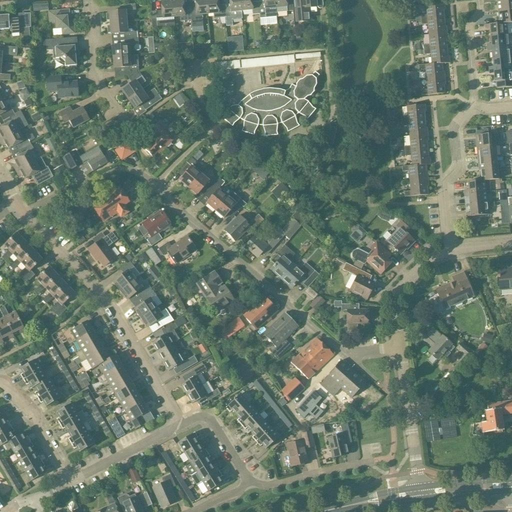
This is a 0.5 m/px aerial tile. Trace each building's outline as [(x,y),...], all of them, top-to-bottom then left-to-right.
[(174,17),(172,0),(167,0),(167,1),(161,1),(162,11),(151,12),(152,19),(157,19),(158,29),(175,27),(174,17)] [(172,0),(174,17),(180,16),(181,22),(191,21),(190,8),(184,9),(183,0),(172,0)] [(202,14),(208,14),(206,0),(195,0),(196,8),(190,8),(191,21),(192,27),(203,26),(202,14)] [(219,18),(225,17),(224,5),(219,6),(217,0),(206,0),(208,14),(214,13),(214,19),(219,19),(219,18)] [(232,12),(242,11),(241,0),(229,0),(230,5),(224,5),(225,17),(232,17),(232,12)] [(253,15),(260,14),(259,2),(252,2),(252,0),(241,0),(242,11),(253,10),(253,15)] [(277,17),(277,13),(275,0),(264,0),(264,1),(259,2),(260,14),(260,18),(277,17)] [(275,0),(277,13),(294,11),(292,0),(275,0)] [(311,8),(317,7),(318,9),(320,10),(322,8),(323,6),(322,0),(294,0),(296,22),(306,21),(312,21),(311,8)] [(498,13),(511,11),(511,0),(497,1),(498,13)] [(421,16),(421,20),(444,18),(443,10),(445,10),(444,3),(426,5),(427,15),(421,16)] [(110,24),(127,22),(126,11),(136,10),(135,4),(124,5),(124,11),(109,12),(109,14),(106,14),(107,21),(110,21),(110,24)] [(61,11),(48,12),(49,25),(55,24),(56,30),(62,30),(62,35),(75,34),(74,21),(69,22),(68,16),(62,16),(61,11)] [(511,11),(498,13),(499,24),(506,23),(506,24),(511,23),(511,11)] [(27,28),(31,28),(30,14),(25,14),(25,18),(19,19),(20,31),(27,30),(27,28)] [(18,16),(9,16),(9,15),(0,15),(0,30),(10,29),(10,31),(19,31),(18,16)] [(445,26),(444,18),(421,20),(421,26),(428,25),(429,35),(447,33),(446,26),(445,26)] [(127,22),(110,24),(110,26),(107,26),(108,33),(111,33),(111,35),(126,33),(127,39),(138,38),(138,32),(135,32),(135,31),(134,30),(134,29),(133,28),(132,27),(131,27),(130,26),(129,26),(128,26),(127,22)] [(490,28),(490,36),(507,35),(506,24),(506,23),(499,24),(485,25),(485,29),(490,28)] [(423,46),(423,50),(447,48),(446,39),(448,39),(447,33),(429,35),(430,45),(423,46)] [(487,45),(487,48),(508,46),(507,35),(490,36),(491,45),(487,45)] [(127,45),(112,46),(113,57),(130,56),(130,51),(132,51),(134,48),(134,45),(139,45),(138,38),(127,39),(127,45)] [(47,51),(53,50),(54,59),(61,58),(65,61),(66,69),(77,68),(76,52),(69,46),(67,47),(66,39),(46,40),(47,51)] [(0,52),(0,63),(2,63),(2,54),(17,56),(17,54),(18,48),(1,46),(0,52)] [(492,51),(492,59),(511,57),(510,46),(508,46),(487,48),(487,52),(492,51)] [(430,55),(431,64),(442,64),(450,63),(449,56),(448,56),(447,48),(423,50),(424,55),(430,55)] [(130,56),(113,57),(114,69),(127,68),(128,76),(139,72),(138,60),(138,55),(130,56)] [(489,68),(489,71),(511,68),(511,63),(511,57),(492,59),(493,67),(489,68)] [(1,74),(2,63),(0,63),(0,80),(10,80),(11,75),(1,74)] [(425,70),(426,80),(444,78),(444,72),(442,72),(442,64),(431,64),(418,66),(419,71),(425,70)] [(511,80),(511,68),(489,71),(489,74),(494,74),(494,82),(511,80)] [(297,123),(295,116),(299,113),(306,116),(307,119),(316,109),(313,107),(308,102),(304,99),(308,97),(311,95),(314,92),(314,88),(316,84),(316,78),(319,74),(315,71),(312,75),(307,76),(302,80),(299,80),(296,83),(297,86),(292,84),(289,89),(285,92),(280,90),(270,89),(264,90),(254,93),(249,95),(241,102),(238,105),(232,106),(229,109),(224,117),(222,118),(232,127),(234,123),(240,119),(244,121),(243,128),(241,131),(255,136),(255,132),(258,126),(262,126),(265,133),(264,137),(278,135),(277,132),(278,124),(282,123),(287,130),(287,133),(299,126),(297,123)] [(122,91),(128,100),(142,90),(140,86),(146,82),(139,72),(128,76),(132,83),(122,91)] [(61,76),(47,77),(48,92),(58,91),(58,98),(78,97),(77,82),(61,83),(61,76)] [(445,85),(444,78),(426,80),(427,90),(421,91),(421,96),(444,94),(443,85),(445,85)] [(20,90),(22,99),(29,98),(28,89),(20,90)] [(146,95),(142,90),(128,100),(134,109),(141,104),(145,111),(162,99),(155,89),(146,95)] [(0,114),(1,114),(4,120),(15,114),(10,104),(5,107),(2,101),(0,102),(0,114)] [(402,117),(402,122),(425,120),(424,111),(426,111),(425,104),(407,106),(408,116),(402,117)] [(70,108),(59,113),(65,123),(69,121),(73,128),(89,120),(82,108),(72,113),(70,108)] [(18,119),(15,114),(4,120),(7,125),(0,128),(0,132),(1,134),(0,137),(0,136),(0,140),(0,141),(18,131),(13,122),(18,119)] [(426,128),(425,120),(402,122),(403,126),(409,126),(410,136),(428,134),(427,128),(426,128)] [(143,146),(144,148),(146,150),(153,157),(158,153),(160,154),(174,140),(158,123),(150,131),(156,136),(152,141),(150,139),(148,139),(145,140),(143,142),(142,144),(143,146)] [(17,144),(20,150),(31,144),(26,134),(21,137),(18,131),(0,141),(2,144),(4,143),(4,144),(6,144),(9,149),(17,144)] [(334,133),(323,139),(320,134),(293,150),(296,155),(291,158),(297,169),(340,144),(334,133)] [(476,135),(477,147),(495,145),(494,133),(476,135)] [(428,141),(428,134),(410,136),(411,146),(405,147),(405,151),(428,149),(427,141),(428,141)] [(125,158),(134,152),(125,137),(112,145),(116,151),(119,148),(125,158)] [(15,168),(17,171),(39,159),(31,144),(20,150),(23,155),(15,159),(17,164),(16,167),(15,168)] [(477,147),(478,158),(496,156),(495,145),(477,147)] [(88,163),(82,167),(87,175),(108,162),(99,148),(85,157),(88,163)] [(412,156),(413,166),(425,165),(431,165),(430,157),(429,158),(428,149),(405,151),(405,156),(412,156)] [(62,158),(70,172),(82,165),(75,152),(62,158)] [(478,158),(479,170),(497,168),(496,156),(478,158)] [(179,180),(188,188),(201,173),(203,171),(195,163),(196,162),(191,157),(186,162),(179,171),(181,172),(182,176),(182,177),(179,180)] [(39,159),(17,171),(18,174),(20,174),(22,174),(25,179),(33,175),(36,180),(41,177),(44,182),(53,177),(48,167),(47,168),(41,158),(39,159)] [(409,171),(410,181),(428,180),(427,173),(426,173),(425,165),(413,166),(402,167),(403,172),(409,171)] [(499,180),(497,168),(479,170),(481,170),(482,181),(468,182),(469,190),(465,191),(465,194),(486,192),(485,181),(499,180)] [(201,173),(188,188),(197,195),(202,189),(207,193),(216,182),(212,178),(209,181),(201,173)] [(206,203),(215,211),(228,196),(219,189),(225,182),(220,178),(216,182),(207,193),(212,197),(206,203)] [(428,186),(428,180),(410,181),(411,192),(404,192),(405,197),(428,195),(427,187),(428,186)] [(120,187),(106,196),(117,213),(118,212),(122,218),(130,213),(124,205),(130,202),(120,187)] [(232,192),(228,196),(215,211),(224,218),(229,212),(234,216),(242,206),(244,208),(246,205),(232,192)] [(469,197),(470,205),(487,203),(486,192),(465,194),(465,198),(469,197)] [(103,222),(117,213),(106,196),(92,206),(103,222)] [(487,203),(470,205),(471,213),(467,213),(467,217),(490,215),(489,207),(494,207),(494,203),(487,203)] [(68,217),(76,228),(86,221),(79,210),(68,217)] [(291,218),(293,219),(282,231),(282,232),(285,234),(290,238),(300,226),(306,220),(297,211),(291,218)] [(149,233),(151,236),(146,239),(151,246),(162,238),(158,233),(170,225),(161,212),(156,215),(155,214),(148,218),(150,220),(143,224),(143,225),(148,232),(149,233)] [(236,242),(246,231),(250,235),(260,225),(257,222),(254,225),(251,226),(240,215),(224,230),(236,242)] [(383,237),(388,241),(387,242),(400,255),(414,241),(408,235),(412,231),(402,221),(398,225),(401,228),(393,236),(388,232),(383,237)] [(267,254),(280,239),(285,234),(282,232),(282,231),(279,228),(274,233),(264,243),(256,236),(246,247),(258,257),(263,251),(267,254)] [(6,262),(13,255),(26,242),(21,237),(24,234),(20,230),(4,245),(9,251),(2,258),(6,262)] [(116,258),(115,257),(119,254),(115,248),(111,251),(108,247),(113,244),(113,243),(117,240),(112,233),(107,236),(104,239),(95,246),(89,250),(95,258),(97,257),(104,267),(116,258)] [(176,266),(178,264),(197,251),(188,238),(172,249),(169,244),(159,250),(163,257),(168,254),(176,266)] [(29,239),(26,242),(13,255),(18,259),(10,266),(14,270),(22,263),(34,251),(29,246),(32,243),(29,239)] [(371,249),(372,250),(368,254),(359,249),(356,249),(353,250),(352,253),(352,256),(354,259),(364,263),(367,261),(381,274),(390,265),(386,261),(391,256),(377,243),(371,249)] [(282,279),(294,265),(289,261),(296,254),(285,245),(276,255),(281,259),(272,270),(282,279)] [(37,248),(34,251),(22,263),(26,268),(19,275),(27,284),(36,275),(31,271),(43,260),(38,254),(41,252),(37,248)] [(150,259),(156,255),(151,248),(145,252),(150,259)] [(113,283),(120,291),(136,279),(129,271),(134,267),(131,262),(121,269),(125,274),(113,283)] [(294,265),(282,279),(292,288),(302,277),(311,285),(319,275),(306,263),(300,270),(294,265)] [(38,295),(46,288),(58,275),(54,271),(56,268),(53,264),(37,279),(42,284),(35,292),(38,295)] [(357,276),(349,290),(367,299),(374,285),(361,278),(364,272),(352,265),(348,272),(357,276)] [(511,270),(499,272),(501,290),(511,288),(511,270)] [(61,273),(58,275),(46,288),(50,293),(43,300),(47,304),(54,297),(67,284),(62,279),(65,277),(61,273)] [(234,300),(225,287),(215,273),(197,285),(215,312),(234,300)] [(456,282),(436,290),(444,309),(474,297),(464,273),(454,277),(456,282)] [(138,291),(143,297),(152,289),(147,283),(142,287),(136,279),(120,291),(127,300),(138,291)] [(69,282),(67,284),(54,297),(59,302),(51,309),(59,317),(68,309),(63,305),(75,293),(71,288),(73,286),(69,282)] [(313,300),(317,296),(318,295),(309,287),(304,292),(313,300)] [(135,310),(141,319),(158,308),(151,299),(157,295),(152,289),(143,297),(147,302),(135,310)] [(322,301),(317,296),(309,305),(315,310),(322,301)] [(265,297),(244,316),(256,330),(278,311),(265,297)] [(341,311),(347,311),(348,331),(358,331),(357,324),(368,324),(367,310),(358,310),(358,304),(341,304),(341,302),(333,302),(334,308),(341,308),(341,311)] [(0,309),(5,319),(13,334),(19,331),(21,335),(26,332),(16,313),(9,316),(5,307),(0,309)] [(160,312),(158,308),(141,319),(148,328),(159,320),(163,326),(174,321),(169,313),(166,308),(160,312)] [(276,348),(271,353),(278,360),(292,346),(285,340),(298,327),(285,313),(263,334),(267,338),(276,348)] [(423,317),(430,324),(434,320),(427,313),(423,317)] [(239,318),(219,332),(225,340),(245,326),(239,318)] [(15,338),(13,334),(5,319),(0,321),(0,336),(2,340),(8,337),(10,340),(15,338)] [(70,332),(76,342),(93,332),(87,322),(70,332)] [(180,340),(174,331),(178,328),(175,323),(162,331),(165,336),(153,343),(158,353),(174,344),(180,340)] [(98,341),(93,332),(76,342),(81,351),(98,341)] [(427,332),(422,338),(432,347),(429,351),(438,360),(452,344),(443,336),(438,342),(427,332)] [(316,339),(291,363),(307,379),(334,355),(316,339)] [(296,348),(300,344),(296,340),(292,344),(296,348)] [(104,351),(98,341),(81,351),(87,360),(104,351)] [(462,364),(471,353),(460,343),(455,348),(461,353),(456,359),(462,364)] [(158,353),(163,362),(179,353),(174,344),(158,353)] [(55,349),(51,351),(74,391),(78,388),(55,349)] [(109,360),(104,351),(87,360),(92,370),(116,356),(109,360)] [(195,357),(185,362),(179,353),(163,362),(169,372),(183,364),(186,370),(198,363),(195,357)] [(121,366),(116,356),(92,370),(99,366),(104,376),(121,366)] [(36,360),(21,369),(24,374),(21,375),(27,386),(30,384),(33,389),(35,387),(38,392),(35,393),(41,404),(44,402),(47,407),(61,399),(50,378),(47,380),(36,360)] [(342,361),(321,384),(334,396),(341,389),(351,398),(365,382),(342,361)] [(236,372),(243,382),(257,373),(249,362),(236,372)] [(126,375),(121,366),(104,376),(109,385),(126,375)] [(182,385),(187,395),(203,386),(197,376),(207,371),(204,366),(192,373),(195,378),(182,385)] [(132,384),(126,375),(109,385),(114,394),(132,384)] [(296,377),(280,391),(291,402),(306,388),(296,377)] [(137,394),(132,384),(114,394),(120,403),(137,394)] [(208,395),(203,386),(187,395),(193,404),(206,396),(209,402),(221,394),(218,389),(208,395)] [(511,390),(511,388),(503,390),(504,398),(511,396),(511,390)] [(321,399),(313,392),(296,411),(304,418),(308,413),(316,420),(322,412),(315,405),(321,399)] [(84,397),(107,436),(111,434),(88,394),(84,397)] [(142,403),(137,394),(120,403),(125,413),(142,403)] [(241,395),(226,408),(230,413),(233,411),(240,419),(237,421),(246,430),(249,428),(255,435),(252,438),(261,447),(264,445),(267,449),(279,438),(241,395)] [(511,401),(487,405),(488,411),(486,411),(487,422),(482,423),(483,433),(504,430),(502,415),(511,413),(511,401)] [(141,416),(148,413),(142,403),(125,413),(131,422),(133,427),(135,430),(145,424),(144,421),(141,416)] [(72,404),(57,413),(60,418),(58,419),(64,430),(66,429),(72,438),(69,439),(75,450),(78,448),(81,453),(95,444),(72,404)] [(0,446),(0,447),(1,447),(9,443),(31,482),(46,473),(43,469),(45,467),(39,457),(37,458),(32,449),(34,447),(28,437),(25,438),(23,434),(15,438),(12,434),(15,432),(9,422),(6,423),(4,418),(1,420),(0,418),(0,415),(1,414),(0,411),(0,446)] [(348,453),(345,440),(351,439),(348,424),(341,426),(343,436),(329,439),(333,456),(348,453)] [(308,463),(305,449),(314,447),(311,432),(302,434),(304,441),(287,445),(292,467),(308,463)] [(195,433),(178,443),(209,492),(223,483),(220,479),(223,477),(217,467),(214,468),(209,459),(211,458),(205,447),(202,449),(196,439),(199,438),(195,433)] [(0,451),(0,461),(17,490),(21,488),(0,451)] [(128,470),(131,483),(140,481),(136,468),(128,470)] [(177,502),(171,490),(177,487),(171,474),(164,478),(166,482),(154,488),(163,508),(177,502)] [(125,511),(143,511),(142,510),(153,505),(147,493),(137,497),(135,494),(130,496),(129,495),(126,494),(119,497),(125,511)] [(80,511),(75,501),(67,505),(71,511),(80,511)]
